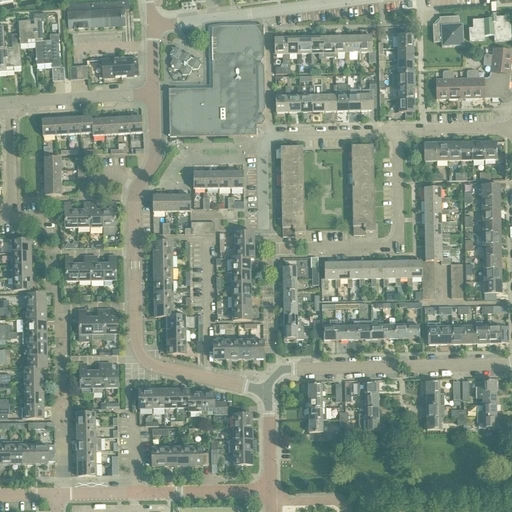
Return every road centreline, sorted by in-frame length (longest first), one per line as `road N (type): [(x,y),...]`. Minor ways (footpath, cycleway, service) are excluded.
road 1 (residential): [(261,396),(154,366),(138,349),(133,203),(154,155),(153,95)]
road 2 (residential): [(261,396),(293,368),(511,360)]
road 3 (residential): [(313,248),(391,247),(398,239),(396,132)]
road 4 (residential): [(9,102),(153,95)]
road 5 (residential): [(135,493),(270,491)]
road 6 (residential): [(270,137),(396,132)]
road 7 (residential): [(270,137),(268,11)]
road 8 (residential): [(9,102),(10,201),(7,218),(0,218)]
